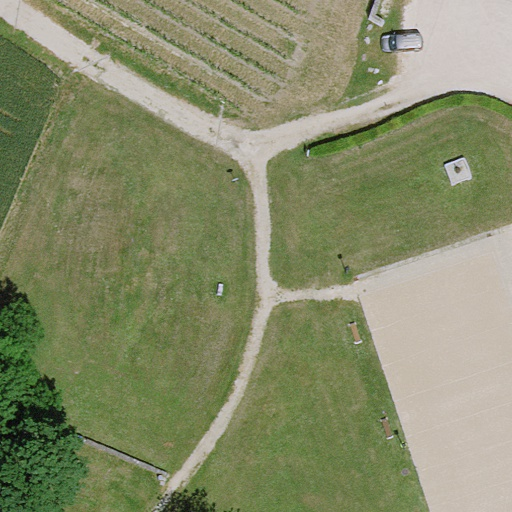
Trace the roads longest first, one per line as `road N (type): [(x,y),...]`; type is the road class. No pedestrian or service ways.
road 1 (track): [(511,87),(460,82),(333,127),(238,144)]
road 2 (track): [(6,0),(78,56),(238,144)]
